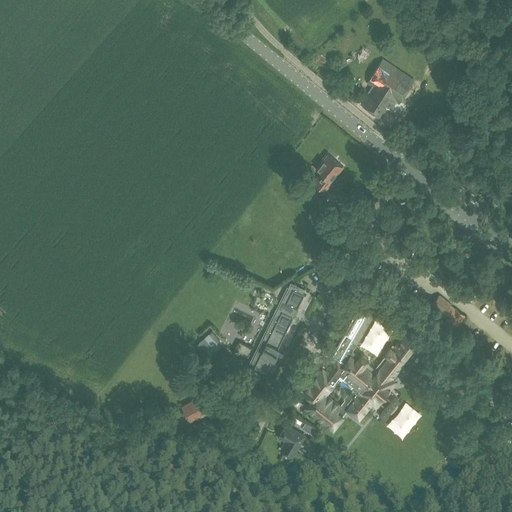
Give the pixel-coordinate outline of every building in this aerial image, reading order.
[(361,103),(383,117),(389,107),(391,109),(396,101),(400,103),(414,81),(388,63),(371,52),(366,61),(376,68),(368,82),(372,85),(361,103)] [(314,181),(325,191),(332,182),(331,181),(343,166),(328,153),(327,155),(326,154),(322,159),(323,160),(316,169),(321,173),(314,181)] [(335,240),(326,255),(332,259),(341,244),(335,240)] [(326,268),(330,262),(324,258),(320,264),(326,268)] [(286,303),(297,308),(304,294),(293,288),(286,303)] [(443,323),(453,332),(457,327),(466,316),(451,304),(452,304),(440,294),(432,304),(444,314),(445,313),(449,316),(443,323)] [(393,348),(391,347),(385,354),(386,355),(375,369),(373,367),(375,364),(372,362),(370,364),(353,351),(357,344),(357,345),(374,315),(359,307),(330,359),(334,362),(327,372),(323,369),(304,393),(312,399),(306,407),(333,429),(343,416),(348,410),(360,419),(378,395),(402,366),(400,365),(417,343),(405,333),(405,334),(393,348)] [(255,367),(266,372),(293,317),(282,311),(255,367)] [(220,346),(209,333),(199,341),(210,354),(220,346)] [(219,389),(224,396),(229,393),(224,386),(219,389)] [(184,408),(190,420),(200,414),(201,415),(209,411),(200,395),(192,399),(193,400),(194,402),(184,408)] [(302,427),(312,434),(316,428),(306,421),(302,427)] [(281,449),(293,456),(305,435),(286,424),(279,436),(286,440),(281,449)] [(314,435),(309,439),(318,449),(322,445),(314,435)]
